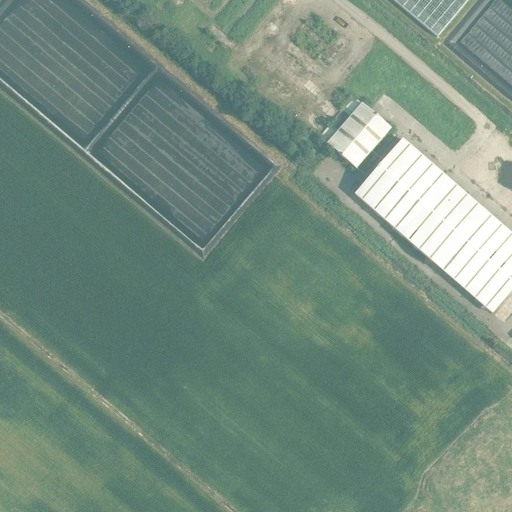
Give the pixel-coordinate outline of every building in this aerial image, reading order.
[(392,0),(437,37),(468,0),(392,0)] [(350,116),(361,103),(354,97),(343,110),(350,116)] [(361,105),(326,145),(355,171),(390,131),(361,105)] [(326,143),(338,130),(331,124),(319,137),(326,143)] [(355,197),(491,315),(511,290),(511,237),(402,142),(355,197)]
